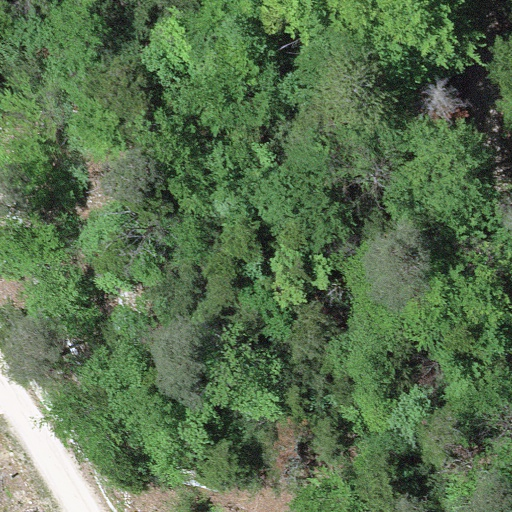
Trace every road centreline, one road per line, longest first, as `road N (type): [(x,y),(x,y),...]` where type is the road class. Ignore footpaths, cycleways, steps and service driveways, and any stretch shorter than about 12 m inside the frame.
road 1 (track): [(511,257),(481,97),(479,0)]
road 2 (unclassified): [(83,511),(0,384)]
